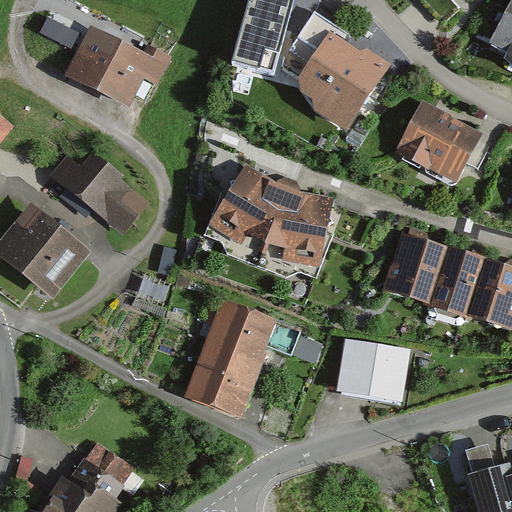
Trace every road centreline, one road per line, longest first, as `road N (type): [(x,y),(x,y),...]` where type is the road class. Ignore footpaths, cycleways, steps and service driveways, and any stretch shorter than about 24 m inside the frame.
road 1 (residential): [(226,497),(282,457),(511,394)]
road 2 (residential): [(511,114),(485,106),(378,0)]
road 3 (residential): [(511,246),(345,189)]
road 4 (unclassified): [(0,472),(11,414),(0,342)]
